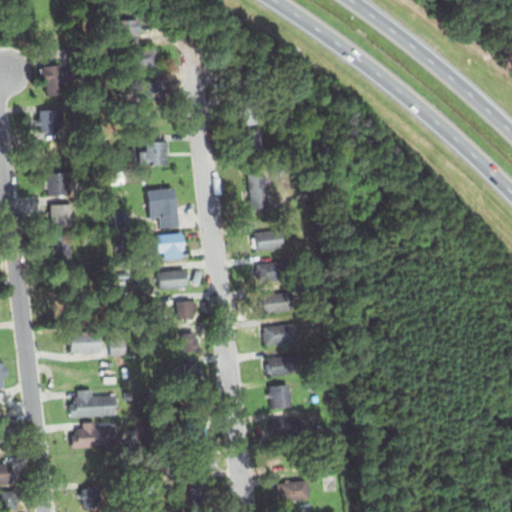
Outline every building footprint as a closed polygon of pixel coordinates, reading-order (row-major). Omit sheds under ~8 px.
[(117,17),(117,39),(138,38),(137,17),(117,17)] [(127,52),(130,70),(158,66),(155,48),(127,52)] [(42,67),(63,64),(66,86),(44,89),(42,67)] [(136,85),(158,82),(160,100),(138,103),(136,85)] [(237,123),(257,120),(254,99),(234,101),(237,123)] [(38,110),(60,109),(61,130),(39,130),(38,110)] [(239,131),(260,129),(262,148),(242,151),(239,131)] [(140,152),(146,151),(146,140),(168,140),(168,164),(140,164),(140,152)] [(114,148),(134,147),(135,161),(115,163),(114,148)] [(42,165),(45,188),(68,185),(66,162),(42,165)] [(244,170),(267,167),(271,207),(249,209),(244,170)] [(145,188),(174,185),(179,227),(160,229),(158,215),(148,216),(145,188)] [(47,203),(69,201),(72,225),(49,227),(47,203)] [(110,207),(127,206),(128,222),(112,224),(110,207)] [(252,231),(283,228),(285,246),(254,250),(252,231)] [(154,234),(182,231),(185,253),(164,255),(164,250),(156,251),(154,234)] [(49,236),(70,233),(74,257),(53,260),(49,236)] [(255,261),(288,257),(290,276),(257,280),(255,261)] [(153,271),(186,269),(186,285),(154,286),(153,271)] [(259,292),(262,312),(295,307),(293,287),(259,292)] [(167,302),(197,299),(199,321),(168,323),(167,302)] [(260,325),(263,344),(297,339),(294,319),(260,325)] [(179,332),(196,330),(198,350),(181,352),(179,332)] [(68,332),(69,352),(97,351),(96,331),(68,332)] [(106,336),(107,355),(122,354),(121,335),(106,336)] [(267,356),(269,375),(299,372),(297,352),(267,356)] [(183,364),(198,363),(200,384),(185,386),(183,364)] [(120,367),(127,366),(128,375),(121,376),(120,367)] [(267,386),(288,384),(290,404),(270,407),(267,386)] [(75,389),(91,387),(91,394),(115,392),(116,412),(68,417),(67,401),(76,400),(75,389)] [(122,391),(130,390),(131,400),(124,401),(122,391)] [(271,419),(299,416),(301,436),(273,439),(271,419)] [(0,417),(9,417),(10,443),(0,443),(0,417)] [(70,435),(71,446),(119,443),(117,423),(94,426),(94,420),(80,421),(80,426),(74,427),(75,433),(70,435)] [(193,466),(215,464),(213,443),(190,445),(193,466)] [(81,460),(84,494),(96,493),(95,480),(114,478),(112,458),(81,460)] [(0,461),(15,460),(17,481),(0,482),(0,461)] [(278,482),(309,478),(311,497),(279,500),(278,482)] [(0,487),(21,485),(23,506),(2,508),(0,487)] [(188,486),(206,486),(207,506),(190,507),(188,486)]
